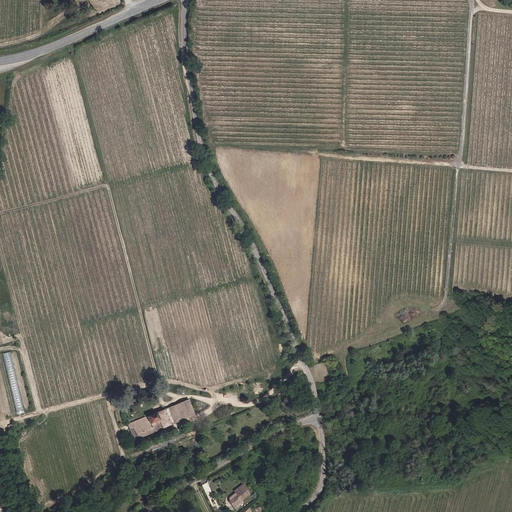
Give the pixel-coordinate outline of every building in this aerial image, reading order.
[(10,300),(1,301),(2,310),(11,309),(10,300)] [(17,413),(23,412),(20,396),(14,397),(17,413)] [(162,409),(168,424),(192,415),(186,400),(162,409)] [(143,424),(146,432),(168,424),(162,409),(145,416),(147,422),(143,424)] [(147,422),(145,416),(125,422),(132,438),(146,432),(143,424),(147,422)] [(242,487),(234,492),(235,494),(229,499),(229,503),(231,506),(232,505),(235,509),(241,505),(241,502),(241,501),(248,495),(242,487)]
